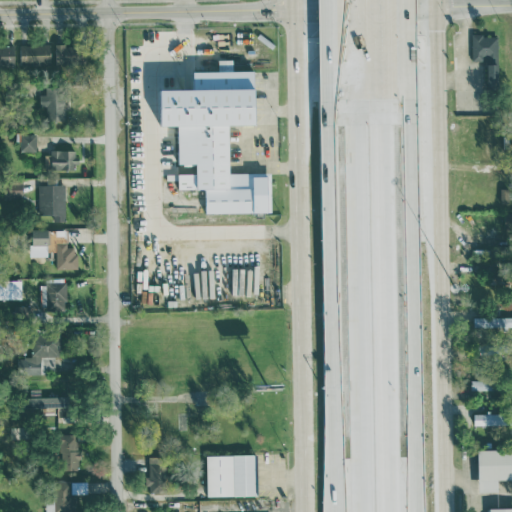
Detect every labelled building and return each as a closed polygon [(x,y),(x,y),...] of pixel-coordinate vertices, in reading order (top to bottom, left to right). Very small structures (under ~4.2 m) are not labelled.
[(471,34),(472,60),(487,59),(487,83),(498,83),(497,34),(471,34)] [(14,44),(0,44),(0,65),(14,65),(14,44)] [(50,44),(20,44),(20,64),(50,64),(50,44)] [(55,63),(78,62),(78,44),(55,44),(55,63)] [(270,212),(269,172),(229,173),(228,125),(256,124),(254,69),(232,70),(232,59),(218,60),(218,70),(193,70),(193,87),(161,88),(162,125),(178,125),(179,163),(196,162),(196,172),(178,173),(178,189),(205,188),(206,213),(270,212)] [(40,106),(46,106),(46,119),(65,119),(64,86),(46,86),(46,94),(39,94),(40,106)] [(20,150),(35,150),(36,133),(16,132),(16,141),(20,141),(20,150)] [(76,169),(76,151),(44,150),(44,168),(76,169)] [(3,198),(22,199),(23,180),(4,179),(3,198)] [(64,183),(38,184),(38,214),(53,214),(53,220),(65,220),(64,183)] [(500,202),(509,202),(509,188),(500,187),(500,202)] [(77,268),(76,246),(67,246),(67,228),(31,229),(32,253),(56,252),(56,268),(77,268)] [(21,279),(0,279),(0,298),(21,298),(21,279)] [(66,281),(45,282),(46,309),(67,309),(66,281)] [(511,315),(474,317),(474,327),(511,326),(511,315)] [(40,374),(40,356),(58,356),(59,334),(31,334),(30,357),(17,357),(17,374),(40,374)] [(471,389),(495,389),(494,379),(471,379),(471,389)] [(27,407),(66,406),(66,395),(27,396),(27,407)] [(474,413),(474,425),(508,424),(508,413),(474,413)] [(77,434),(60,434),(60,469),(78,469),(77,434)] [(511,478),(511,447),(478,449),(479,491),(498,490),(498,479),(511,478)] [(207,496),(255,495),(254,454),(206,455),(207,496)] [(148,492),(165,492),(166,456),(149,456),(148,492)] [(87,480),(54,481),(54,500),(45,501),(45,511),(71,511),(71,493),(87,493),(87,480)]
